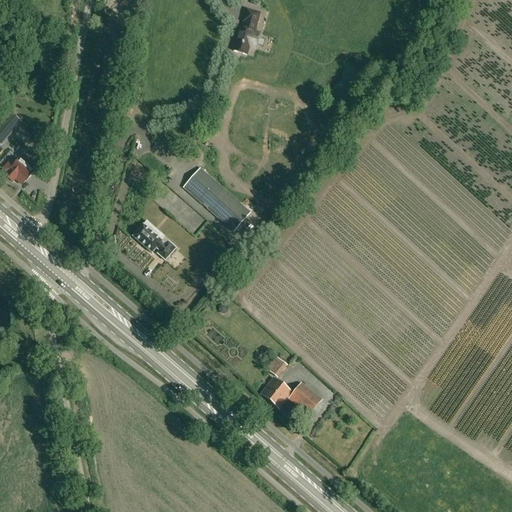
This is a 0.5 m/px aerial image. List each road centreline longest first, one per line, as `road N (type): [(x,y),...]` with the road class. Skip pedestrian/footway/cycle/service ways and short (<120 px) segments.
road 1 (primary): [(351,511),(41,242)]
road 2 (primary): [(43,269),(323,511)]
road 3 (residential): [(88,511),(43,269)]
road 4 (unclassified): [(39,226),(89,0)]
